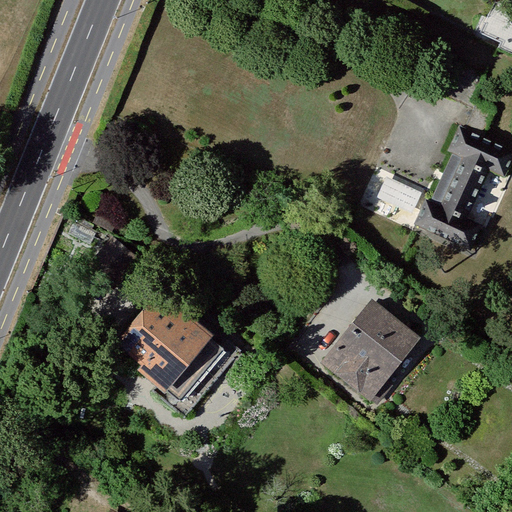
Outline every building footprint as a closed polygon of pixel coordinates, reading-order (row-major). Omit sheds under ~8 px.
[(511,170),(511,147),(457,123),(411,227),(471,253),(483,226),(466,218),(487,170),(508,180),(511,170)] [(121,272),(134,243),(110,233),(97,261),(121,272)] [(156,291),(119,343),(149,364),(144,371),(184,400),(227,341),(156,291)] [(412,332),(363,295),(313,361),(362,398),(412,332)] [(112,511),(93,502),(87,511),(112,511)]
